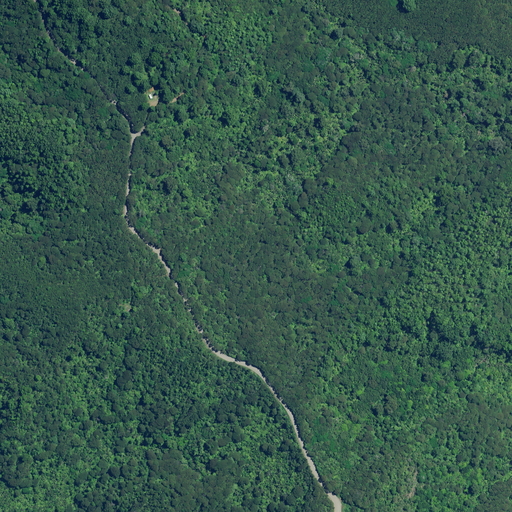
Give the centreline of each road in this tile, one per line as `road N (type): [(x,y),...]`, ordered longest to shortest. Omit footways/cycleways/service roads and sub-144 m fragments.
road 1 (unclassified): [(34,0),(53,41),(86,65),(133,129),(126,217),(159,255),(216,355),(259,375),(286,413),(333,511)]
road 2 (track): [(133,129),(157,92),(197,61),(147,0)]
